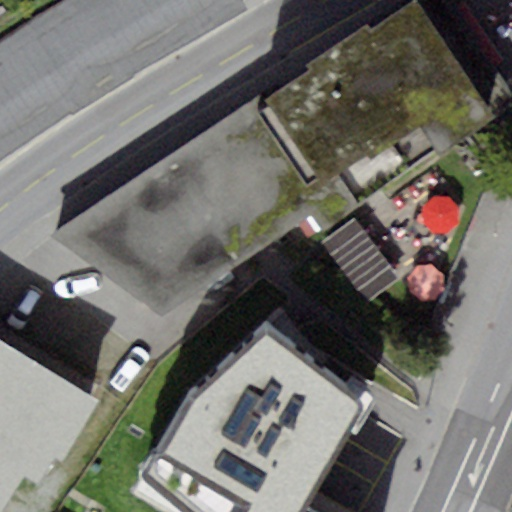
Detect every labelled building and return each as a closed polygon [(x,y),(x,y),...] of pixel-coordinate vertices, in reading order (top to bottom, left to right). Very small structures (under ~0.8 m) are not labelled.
[(0,164),(245,11),(239,0),(71,0),(0,45),(0,164)] [(363,29),(306,61),(316,66),(50,233),(163,321),(312,221),(321,236),(493,123),(416,1),(369,34),(363,29)] [(352,217),(320,241),(365,303),(397,280),(352,217)] [(197,390),(158,452),(147,469),(196,511),(296,511),(359,406),(265,335),(197,390)] [(97,403),(0,343),(0,506),(21,472),(43,485),(97,403)]
